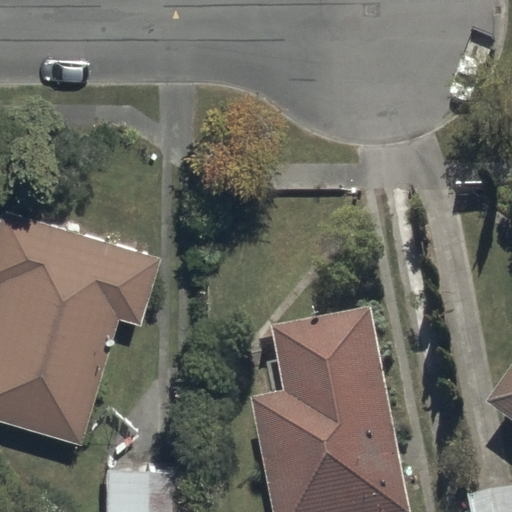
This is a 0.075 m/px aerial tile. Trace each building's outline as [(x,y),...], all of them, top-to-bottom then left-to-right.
[(0,408),(75,429),(111,301),(136,308),(155,242),(0,199),(0,408)] [(273,511),(410,511),(372,311),(274,330),(287,396),(252,403),(273,511)] [(511,374),(487,409),(511,428),(511,374)] [(96,462),(95,511),(193,511),(194,463),(96,462)] [(511,511),(511,480),(467,489),(471,511),(511,511)]
